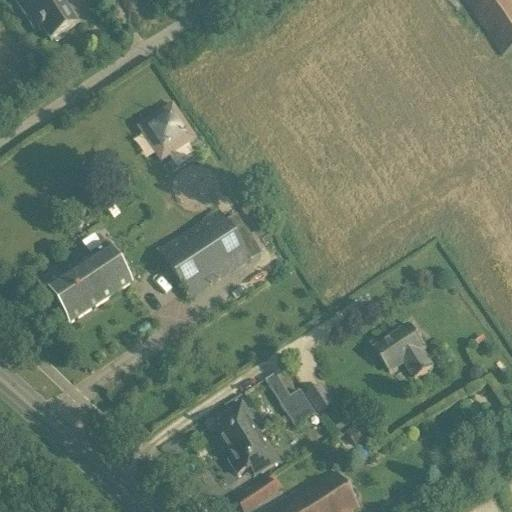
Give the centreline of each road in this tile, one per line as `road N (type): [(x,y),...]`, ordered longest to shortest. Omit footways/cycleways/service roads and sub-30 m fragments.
road 1 (unclassified): [(0,139),(222,0)]
road 2 (primary): [(144,511),(0,381)]
